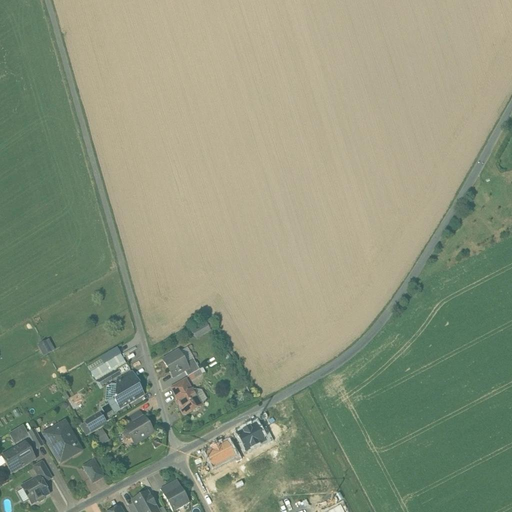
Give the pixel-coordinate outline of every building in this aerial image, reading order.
[(206,325),(192,333),(196,339),(210,331),(206,325)] [(46,357),(51,354),(46,342),(40,345),(46,357)] [(95,381),(128,365),(120,350),(88,366),(95,381)] [(179,354),(163,363),(172,379),(184,372),(188,369),(185,365),(179,354)] [(188,369),(184,372),(188,378),(199,371),(193,360),(185,365),(188,369)] [(118,371),(109,377),(112,381),(120,376),(118,371)] [(188,378),(191,383),(202,376),(199,371),(188,378)] [(132,374),(117,383),(116,387),(111,386),(107,389),(106,401),(107,403),(115,398),(117,399),(118,401),(115,403),(120,411),(144,397),(138,387),(140,386),(132,374)] [(185,382),(172,390),(177,399),(191,392),(185,382)] [(177,399),(176,400),(181,409),(181,411),(183,415),(186,416),(201,408),(191,391),(191,392),(177,399)] [(140,412),(129,418),(133,426),(144,419),(140,412)] [(100,415),(85,424),(91,435),(107,426),(103,419),(102,420),(100,415)] [(133,426),(125,430),(126,433),(125,434),(124,437),(126,441),(129,441),(131,440),(134,446),(153,435),(144,419),(133,426)] [(65,424),(44,436),(60,464),(72,457),(69,453),(70,452),(73,449),(73,450),(75,449),(75,448),(78,447),(65,424)] [(104,446),(111,441),(104,430),(96,435),(104,446)] [(44,447),(35,431),(28,436),(37,451),(44,447)] [(25,444),(1,458),(11,475),(36,461),(25,444)] [(94,463),(83,469),(92,484),(103,478),(94,463)] [(51,480),(42,464),(33,470),(39,479),(43,485),(51,480)] [(43,485),(39,479),(22,489),(31,505),(36,502),(39,503),(43,501),(44,498),(49,495),(43,485)] [(177,482),(160,491),(171,511),(176,511),(189,505),(177,482)] [(150,499),(147,494),(132,502),(134,505),(137,511),(156,511),(154,507),(155,507),(150,499)]
